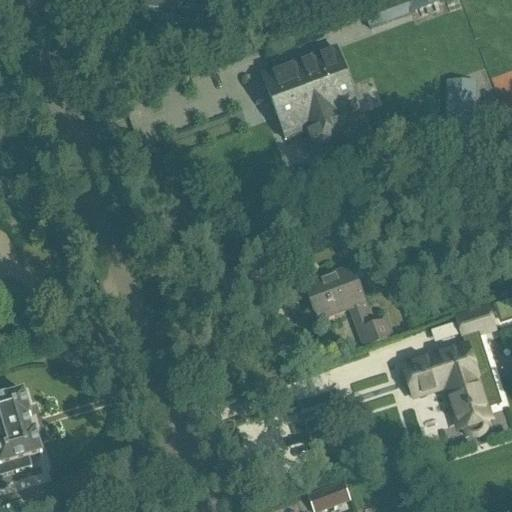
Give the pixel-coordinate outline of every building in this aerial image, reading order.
[(144,0),(144,9),(244,12),(244,0),(144,0)] [(401,0),(365,14),(371,31),(412,15),(413,17),(446,4),(444,0),(401,0)] [(348,88),(344,77),(335,51),(261,78),(286,144),(306,137),(316,163),(348,151),(353,164),(376,155),(362,115),(358,116),(348,88)] [(444,160),(474,160),(476,84),(446,83),(444,160)] [(353,270),(324,281),(306,288),(319,323),(351,312),(366,352),(367,352),(366,350),(394,340),(388,324),(375,329),(353,270)] [(502,323),(511,320),(511,302),(497,307),(502,323)] [(467,349),(429,362),(405,369),(406,373),(405,377),(405,381),(405,385),(407,389),(410,392),(413,395),(414,399),(446,389),(460,432),(467,430),(470,433),(473,435),(478,435),(481,433),(483,429),(483,425),(490,422),(476,379),(477,379),(470,358),(483,354),(478,338),(495,332),(488,309),(456,320),(464,343),(471,340),(474,349),(468,351),(467,349)] [(0,467),(13,464),(16,473),(32,469),(29,459),(43,455),(36,431),(32,432),(28,417),(32,416),(25,393),(11,397),(10,394),(0,397),(0,467)] [(314,511),(326,511),(343,506),(341,503),(349,500),(344,487),(310,499),(314,511)]
